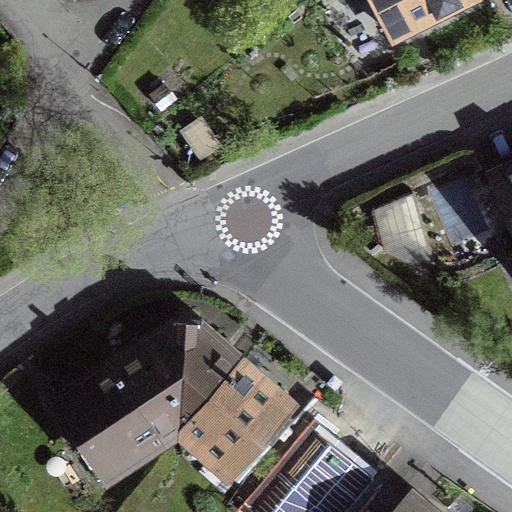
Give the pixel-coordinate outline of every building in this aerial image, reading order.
[(460,0),(375,0),(391,34),(460,0)] [(511,165),(487,177),(511,229),(511,165)] [(179,427),(239,358),(215,338),(198,324),(172,321),(113,361),(162,437),(179,427)] [(289,402),(239,358),(179,427),(237,477),(256,455),(248,449),(261,434),(289,402)] [(107,472),(162,437),(113,361),(58,397),(107,472)] [(341,511),(371,474),(318,426),(250,502),(260,511),(341,511)] [(384,511),(399,496),(371,474),(341,511),(384,511)]
